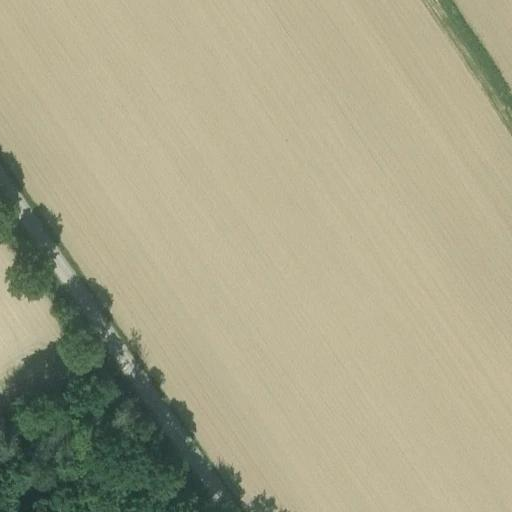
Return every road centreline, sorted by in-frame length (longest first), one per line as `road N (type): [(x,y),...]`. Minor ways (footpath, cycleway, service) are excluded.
road 1 (track): [(221,511),(0,179)]
road 2 (track): [(432,0),(511,116)]
